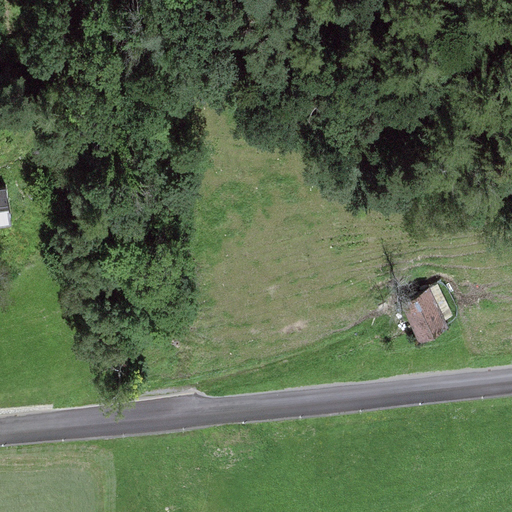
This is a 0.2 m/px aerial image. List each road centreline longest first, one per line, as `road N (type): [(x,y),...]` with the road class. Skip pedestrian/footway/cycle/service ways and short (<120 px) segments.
road 1 (tertiary): [(0,432),(511,378)]
road 2 (track): [(389,317),(311,358),(214,384),(166,414)]
